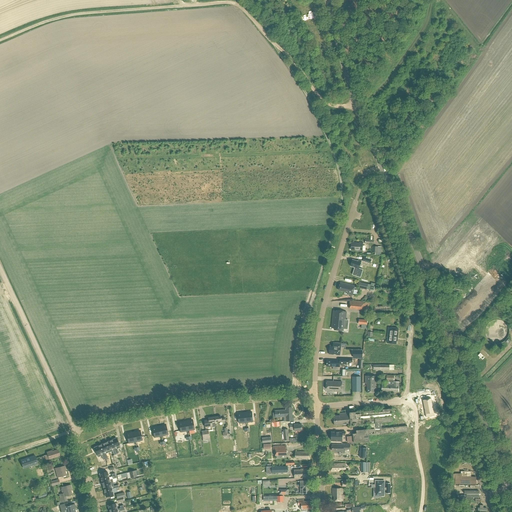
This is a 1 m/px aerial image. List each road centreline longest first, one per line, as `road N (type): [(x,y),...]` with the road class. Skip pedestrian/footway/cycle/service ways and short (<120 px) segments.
road 1 (tertiary): [(509,485),(356,105),(327,0)]
road 2 (track): [(272,40),(322,127),(341,181),(306,318),(302,394)]
road 3 (residential): [(74,430),(211,400),(315,393)]
road 4 (track): [(227,2),(69,14),(0,40)]
road 5 (residential): [(355,201),(324,300),(315,393)]
road 6 (track): [(74,430),(0,270)]
road 7 (residential): [(421,511),(417,412),(399,401)]
